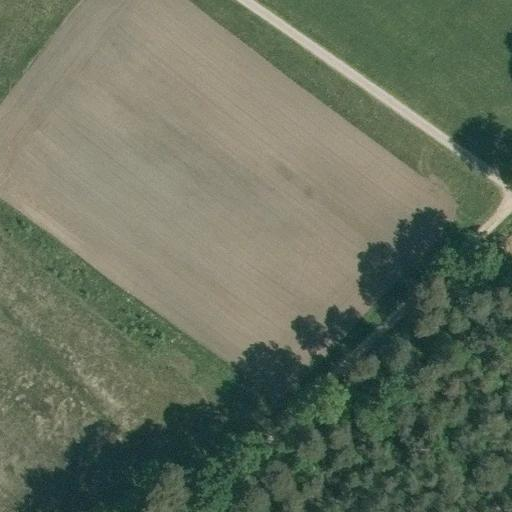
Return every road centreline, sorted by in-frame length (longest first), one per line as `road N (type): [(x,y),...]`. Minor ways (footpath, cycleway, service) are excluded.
road 1 (track): [(190,511),(511,203)]
road 2 (track): [(511,186),(242,0)]
